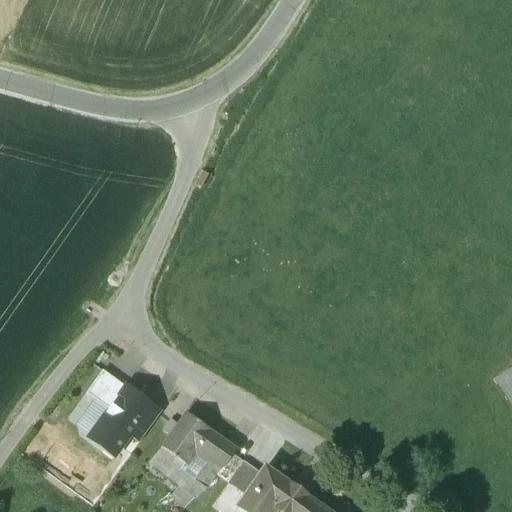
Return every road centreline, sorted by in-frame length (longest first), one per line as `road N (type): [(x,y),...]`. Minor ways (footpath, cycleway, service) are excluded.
road 1 (residential): [(0,464),(74,361),(129,303),(181,180),(183,114)]
road 2 (tertiary): [(183,114),(157,118),(81,105),(0,81)]
road 3 (tertiary): [(292,0),(258,55),(183,114)]
